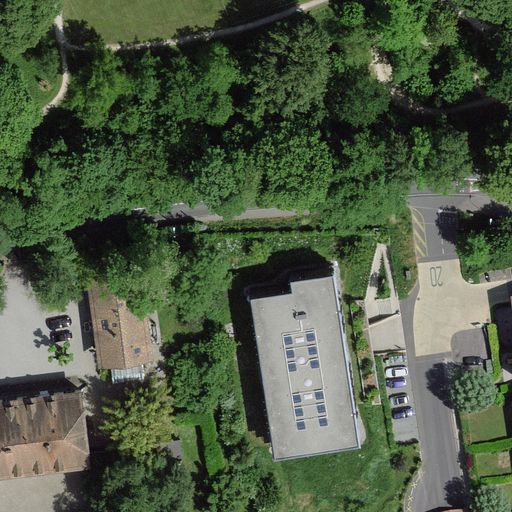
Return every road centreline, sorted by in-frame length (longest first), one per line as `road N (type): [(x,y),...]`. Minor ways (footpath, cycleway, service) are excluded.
road 1 (tertiary): [(430,180),(0,232)]
road 2 (residential): [(443,298),(427,360),(443,477),(419,511)]
